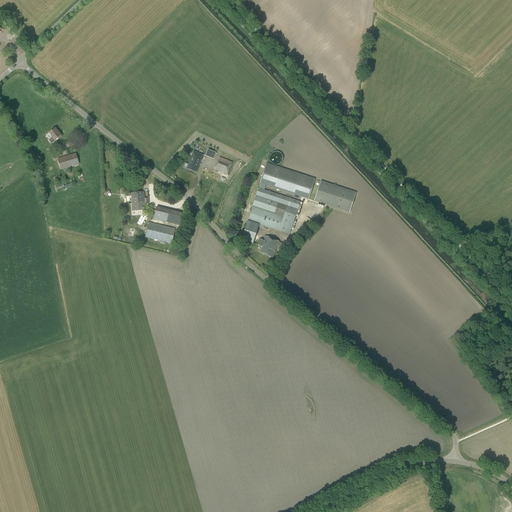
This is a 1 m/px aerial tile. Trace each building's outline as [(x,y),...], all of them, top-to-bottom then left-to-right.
[(59,131),(56,127),(48,133),(52,138),(49,140),(51,142),(54,140),(62,134),(59,131)] [(215,159),(217,152),(209,149),(206,156),(215,159)] [(186,168),(186,169),(196,173),(203,155),(193,151),(188,164),(189,165),(187,169),(186,168)] [(61,170),(79,164),(76,153),(57,159),(61,170)] [(227,175),(232,162),(219,157),(214,170),(227,175)] [(308,199),(315,179),(266,163),(260,183),(308,199)] [(356,193),(321,181),(314,201),(349,213),(356,193)] [(247,221),(241,240),(253,244),(259,225),(289,235),(301,202),(258,188),(247,221)] [(144,199),(143,192),(131,193),(132,211),(145,210),(145,205),(144,205),(144,204),(148,204),(148,198),(144,199)] [(161,208),(161,206),(157,205),(157,207),(156,207),(153,219),(181,226),(184,214),(161,208)] [(172,244),(175,229),(157,224),(148,222),(145,238),(172,244)] [(278,242),(266,236),(264,241),(259,239),(257,245),(262,247),(259,252),(272,258),(275,252),(274,251),(278,242)]
